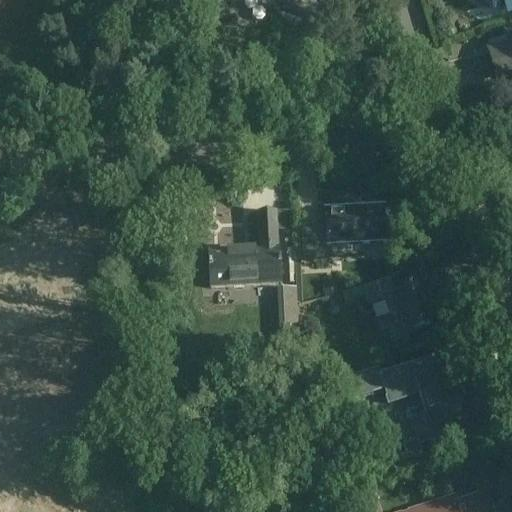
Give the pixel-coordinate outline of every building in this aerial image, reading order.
[(192,0),(193,10),(237,7),(237,0),(192,0)] [(481,0),(491,5),(492,8),(500,6),(499,2),(500,0),(481,0)] [(511,45),(489,52),(500,86),(503,86),(506,97),(511,95),(511,24),(506,27),(511,45)] [(511,99),(499,104),(502,113),(511,109),(511,99)] [(312,231),(314,263),(329,262),(328,246),(361,244),(386,242),(384,207),(325,211),(326,230),(312,231)] [(260,250),(208,253),(210,289),(282,285),(280,249),(278,249),(276,213),(258,214),(260,250)] [(85,272),(120,270),(117,220),(82,221),(83,238),(65,239),(66,268),(85,267),(85,272)] [(390,280),(362,289),(367,305),(384,299),(390,316),(400,313),(406,333),(437,324),(424,284),(394,293),(390,280)] [(282,290),(285,330),(299,329),(296,289),(282,290)] [(425,416),(426,418),(413,422),(420,445),(450,436),(447,425),(449,425),(466,420),(451,372),(415,383),(425,416)] [(382,511),(375,488),(350,496),(355,511),(492,511),(487,494),(456,504),(454,499),(413,511),(382,511)]
